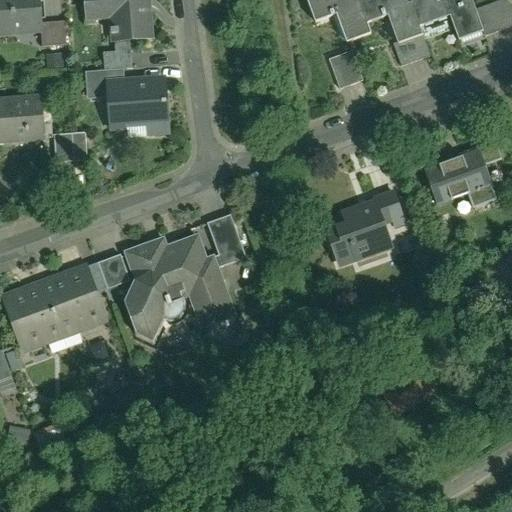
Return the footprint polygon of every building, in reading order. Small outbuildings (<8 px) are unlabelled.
[(0,0),(0,22),(36,20),(35,11),(33,0),(0,0)] [(78,0),(79,10),(105,8),(107,31),(148,29),(145,0),(78,0)] [(444,5),(452,27),(476,18),(469,0),(303,0),(308,11),(330,3),(340,31),(365,22),(362,12),(381,5),(391,33),(417,24),(414,16),(444,5)] [(36,20),(37,34),(61,32),(59,9),(35,11),(36,20)] [(71,47),(50,48),(52,69),(72,67),(71,47)] [(334,59),(345,90),(369,81),(358,50),(334,59)] [(161,67),(104,70),(106,118),(163,115),(161,67)] [(93,99),(103,99),(102,72),(92,72),(93,99)] [(39,85),(0,87),(0,132),(43,129),(39,85)] [(63,163),(95,161),(93,133),(61,136),(63,163)] [(497,206),(477,153),(423,173),(438,214),(470,203),(474,214),(497,206)] [(341,212),(321,220),(334,257),(386,237),(379,218),(402,209),(390,179),(336,199),(341,212)] [(183,281),(196,315),(231,303),(210,244),(202,247),(193,223),(162,235),(159,226),(117,241),(126,267),(116,293),(128,327),(146,332),(157,308),(167,312),(173,309),(178,305),(181,300),(181,293),(179,284),(183,281)] [(0,283),(0,296),(16,340),(100,309),(80,254),(0,283)] [(0,351),(0,382),(10,379),(0,351)] [(67,429),(39,436),(42,447),(70,441),(67,429)]
